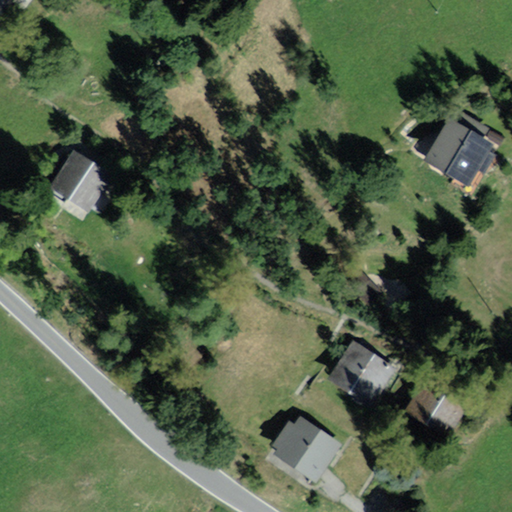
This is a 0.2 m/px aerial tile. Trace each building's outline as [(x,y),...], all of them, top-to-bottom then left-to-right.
[(21,0),(0,0),(0,18),(2,21),(21,0)] [(497,146),(454,122),(429,164),(472,189),(497,146)] [(111,178),(78,159),(57,196),(90,215),(111,178)] [(396,374),(350,352),(330,393),(377,415),(396,374)] [(470,412),(426,385),(407,416),(451,443),(470,412)] [(346,447),(297,416),(272,455),(321,486),(346,447)]
